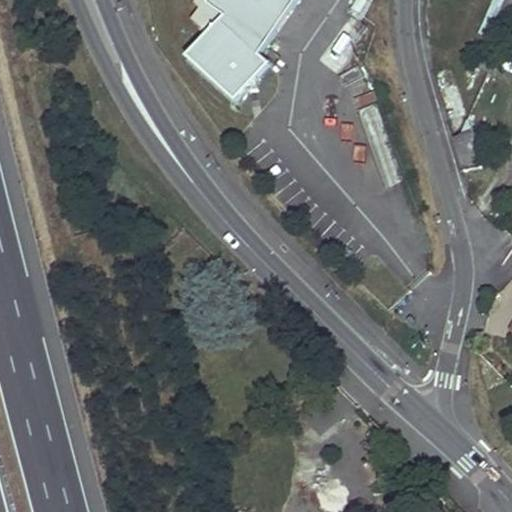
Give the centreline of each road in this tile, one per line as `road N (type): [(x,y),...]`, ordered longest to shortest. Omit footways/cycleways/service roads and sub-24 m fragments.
road 1 (residential): [(440,428),(464,258),(401,0)]
road 2 (secondary): [(440,428),(257,259),(145,118)]
road 3 (motorway): [(67,511),(0,249)]
road 4 (secondary): [(76,0),(97,52),(145,118)]
road 5 (secondary): [(145,118),(102,0)]
